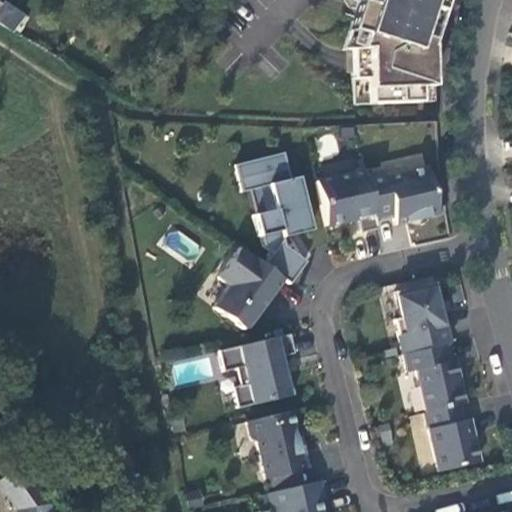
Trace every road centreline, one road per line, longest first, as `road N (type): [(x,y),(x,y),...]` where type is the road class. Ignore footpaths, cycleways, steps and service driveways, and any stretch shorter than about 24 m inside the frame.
road 1 (residential): [(488,250),(345,277),(326,293),(375,511)]
road 2 (residential): [(488,250),(474,92),(489,0)]
road 3 (residential): [(393,511),(511,484)]
